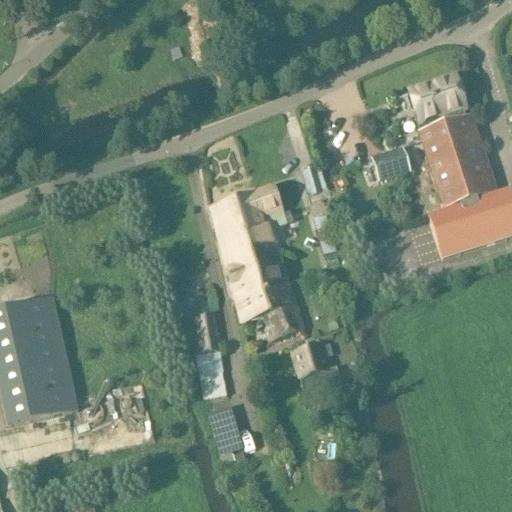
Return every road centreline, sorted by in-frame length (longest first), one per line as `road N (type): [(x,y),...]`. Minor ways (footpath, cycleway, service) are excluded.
road 1 (tertiary): [(0,208),(207,133),(511,2)]
road 2 (unclassified): [(0,86),(102,0)]
